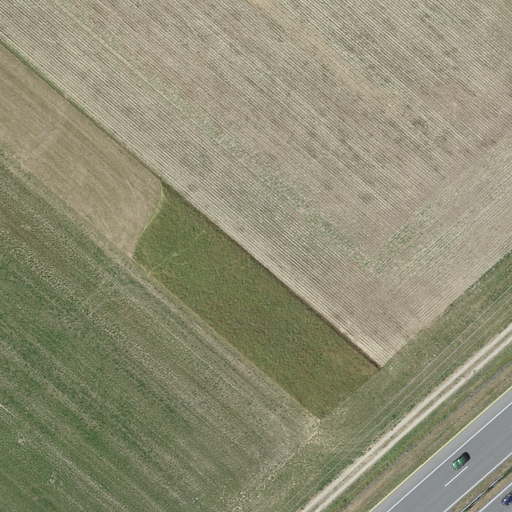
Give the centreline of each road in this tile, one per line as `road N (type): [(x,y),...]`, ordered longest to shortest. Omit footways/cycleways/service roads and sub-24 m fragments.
road 1 (track): [(511,334),(309,511)]
road 2 (motorway): [(511,428),(416,511)]
